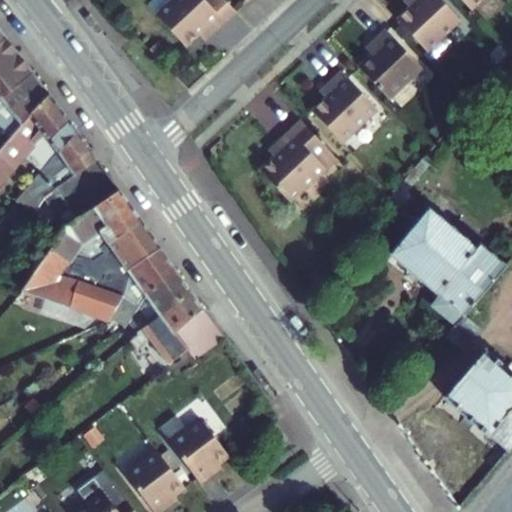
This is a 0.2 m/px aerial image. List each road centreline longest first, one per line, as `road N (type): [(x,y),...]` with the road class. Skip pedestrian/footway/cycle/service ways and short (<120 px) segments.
road 1 (secondary): [(350,445),(148,154)]
road 2 (residential): [(316,0),(148,154)]
road 3 (secondary): [(148,154),(37,0)]
road 4 (residential): [(350,445),(244,511)]
